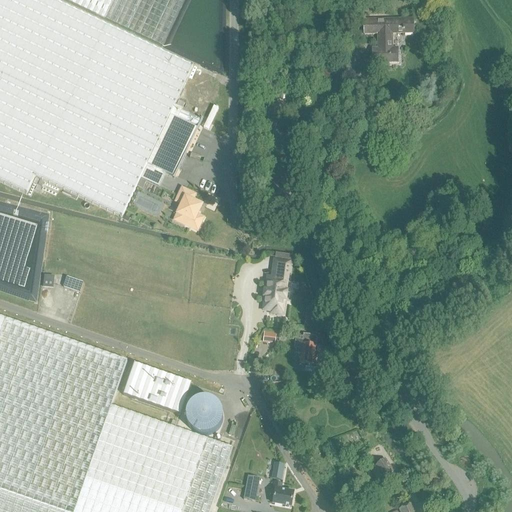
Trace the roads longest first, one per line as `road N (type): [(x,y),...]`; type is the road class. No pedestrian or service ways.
road 1 (unclassified): [(470,511),(392,367),(344,326),(321,254),(305,239),(251,233),(237,218),(233,0)]
road 2 (unclassified): [(334,511),(236,381),(0,303)]
